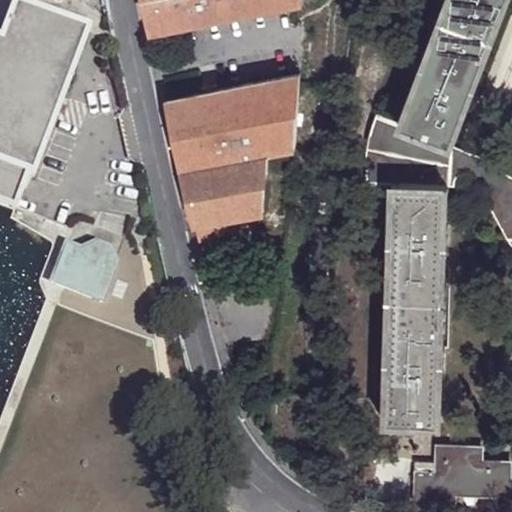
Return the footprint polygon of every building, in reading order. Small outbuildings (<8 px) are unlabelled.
[(0,0),(0,166),(24,176),(31,179),(88,32),(17,4),(17,2),(20,3),(20,0),(59,0),(60,0),(0,0)] [(291,0),(148,0),(154,26),(291,0)] [(449,0),(400,127),(447,147),(449,147),(449,145),(505,0),(449,0)] [(296,149),(300,75),(250,85),(171,100),(184,166),(269,153),(293,149),(296,149)] [(446,154),(447,147),(400,127),(380,120),(370,152),(371,182),(393,183),(442,185),(442,177),(443,169),(444,162),(446,154)] [(442,177),(442,185),(445,185),(445,187),(453,187),(454,182),(458,177),(464,175),(470,177),(474,182),(488,161),(449,145),(449,147),(447,147),(446,154),(444,162),(443,169),(442,177)] [(271,210),(269,153),(184,166),(197,223),(227,218),(271,210)] [(488,161),(474,182),(509,245),(511,247),(511,177),(510,177),(488,161)] [(0,206),(11,211),(24,176),(0,166),(0,206)] [(442,185),(393,183),(385,418),(436,420),(445,187),(445,185),(442,185)] [(197,223),(204,256),(231,250),(227,218),(197,223)] [(50,284),(0,415),(0,511),(180,511),(140,258),(70,231),(69,233),(65,246),(81,253),(94,246),(109,252),(116,265),(101,303),(50,284)] [(65,246),(50,284),(101,303),(116,265),(109,252),(94,246),(81,253),(65,246)] [(506,490),(507,462),(479,461),(479,446),(435,445),(435,461),(443,461),(442,470),(414,469),(414,497),(443,498),(444,483),(453,482),(453,488),(506,490)]
